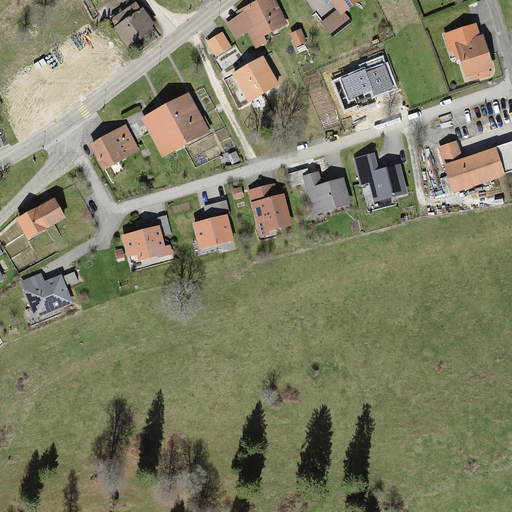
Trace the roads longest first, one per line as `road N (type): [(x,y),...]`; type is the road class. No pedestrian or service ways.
road 1 (residential): [(511,87),(126,210),(110,208),(81,160),(65,149)]
road 2 (tertiary): [(62,124),(226,0)]
